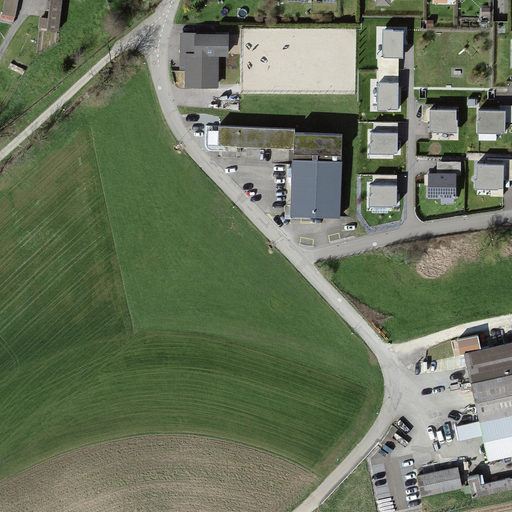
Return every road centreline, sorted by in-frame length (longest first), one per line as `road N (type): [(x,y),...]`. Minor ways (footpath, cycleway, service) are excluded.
road 1 (unclassified): [(301,511),(371,439),(388,414),(393,385),(388,358),(298,259)]
road 2 (unclassified): [(298,259),(193,154),(171,120),(160,91),(159,27),(168,0)]
road 3 (residential): [(511,216),(298,259)]
road 4 (track): [(0,155),(134,36),(159,27)]
road 5 (unknown): [(388,358),(511,319)]
